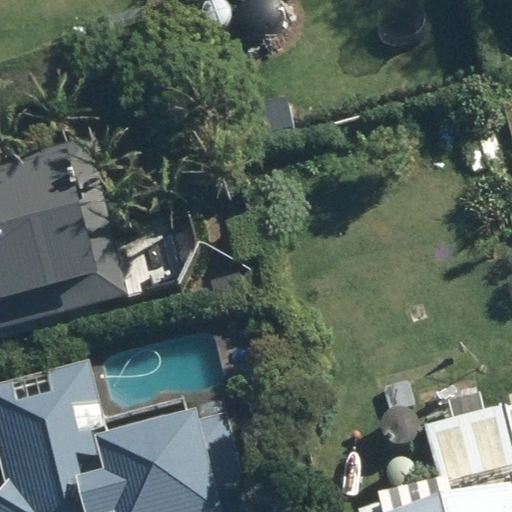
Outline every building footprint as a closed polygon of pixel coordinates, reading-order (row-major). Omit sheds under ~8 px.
[(208,0),(211,12),(267,0),(208,0)] [(98,160),(0,184),(0,335),(104,311),(107,322),(137,314),(98,160)] [(169,275),(183,276),(195,268),(198,253),(189,241),(174,239),(162,248),(160,263),(169,275)] [(223,310),(246,304),(241,287),(219,292),(223,310)] [(257,511),(237,430),(199,440),(196,423),(116,444),(98,378),(0,403),(0,443),(16,504),(10,511),(257,511)]
